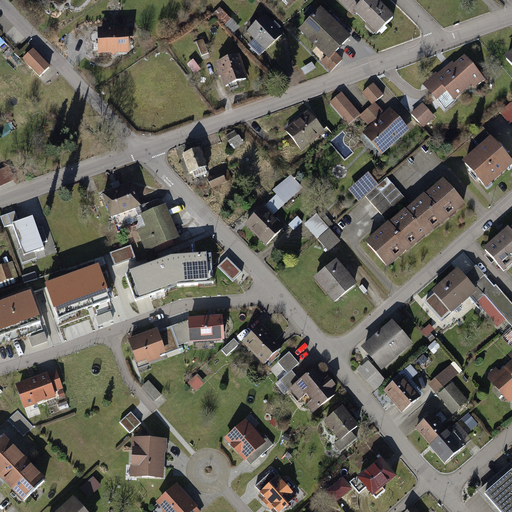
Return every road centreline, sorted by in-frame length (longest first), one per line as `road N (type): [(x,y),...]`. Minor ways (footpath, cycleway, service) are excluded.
road 1 (residential): [(143,152),(438,45)]
road 2 (residential): [(0,370),(184,305),(244,301),(275,287)]
road 3 (residential): [(332,356),(511,200)]
road 4 (residential): [(0,0),(143,152)]
road 5 (residential): [(143,152),(275,287)]
road 6 (residential): [(332,356),(431,477)]
road 7 (residential): [(0,203),(143,152)]
